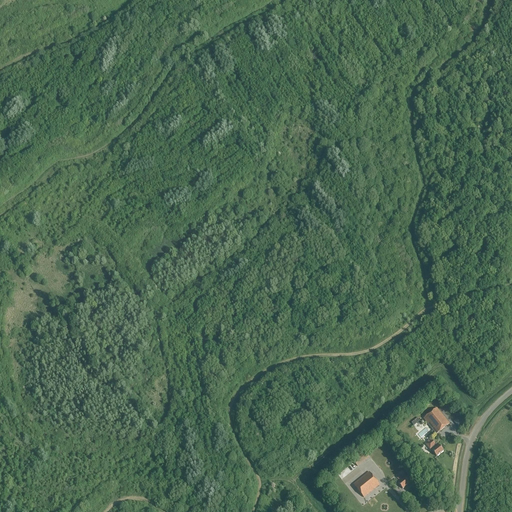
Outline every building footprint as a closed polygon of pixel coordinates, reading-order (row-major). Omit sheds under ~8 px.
[(424,419),(436,434),(449,424),(437,408),(424,419)] [(430,449),(432,447),(434,449),(432,451),(436,457),(443,451),(439,445),(437,447),(431,439),(427,442),(429,444),(427,445),(430,449)] [(354,462),(357,467),(369,458),(365,453),(354,462)] [(353,485),(364,498),(380,485),(369,472),(353,485)] [(398,483),(402,489),(409,483),(405,478),(403,479),(400,476),(397,478),(400,482),(398,483)]
